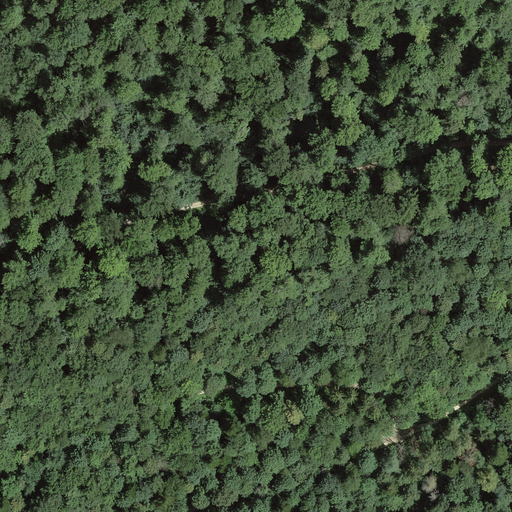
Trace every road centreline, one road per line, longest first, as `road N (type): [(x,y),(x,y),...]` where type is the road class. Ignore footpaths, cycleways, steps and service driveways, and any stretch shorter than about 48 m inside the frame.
road 1 (track): [(420,152),(153,211),(0,278)]
road 2 (track): [(397,420),(377,392),(354,384),(217,388),(0,463)]
road 3 (track): [(511,371),(428,425),(397,420),(369,447),(291,465)]
